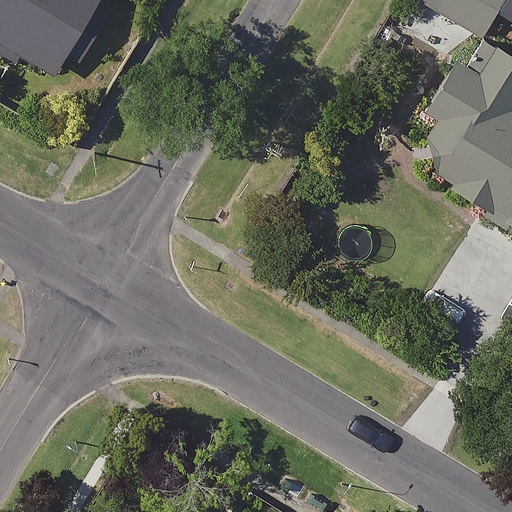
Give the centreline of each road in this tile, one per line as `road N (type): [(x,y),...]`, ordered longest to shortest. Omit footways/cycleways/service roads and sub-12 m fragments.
road 1 (residential): [(100,282),(479,511)]
road 2 (residential): [(276,0),(100,282)]
road 3 (residential): [(100,282),(0,447)]
